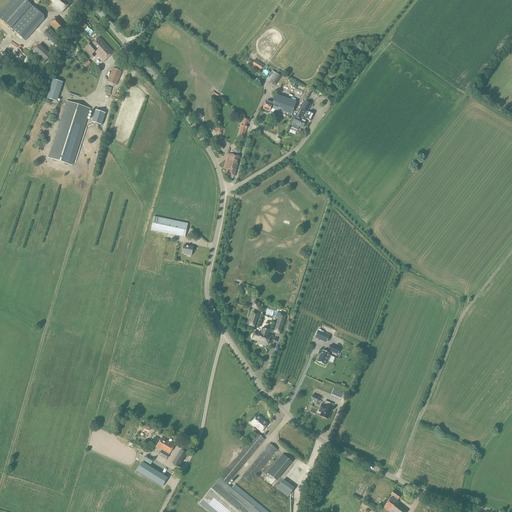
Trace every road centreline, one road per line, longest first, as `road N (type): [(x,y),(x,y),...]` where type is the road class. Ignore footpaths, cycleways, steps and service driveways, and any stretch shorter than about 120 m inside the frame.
road 1 (unclassified): [(395,475),(298,422),(220,327),(207,272),(221,205),(216,165),(203,132),(96,0)]
road 2 (unclassified): [(395,475),(462,306),(511,244)]
road 3 (track): [(161,511),(198,440),(224,333)]
